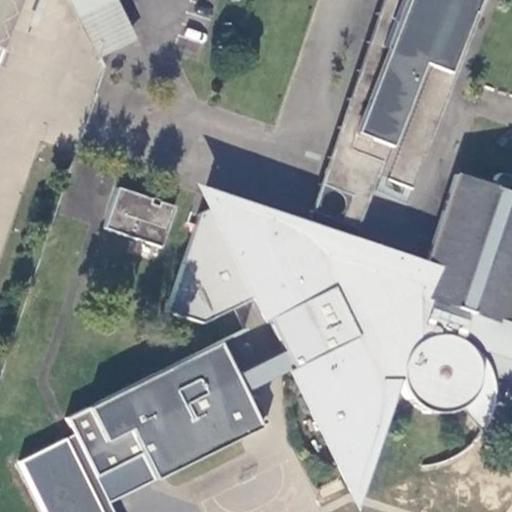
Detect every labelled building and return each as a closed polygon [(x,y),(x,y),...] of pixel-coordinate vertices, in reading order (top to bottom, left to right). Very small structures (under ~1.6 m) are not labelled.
[(138,43),(116,0),(70,0),(100,60),(138,43)] [(377,180),(411,193),(486,0),(413,0),(348,152),(383,165),(377,180)] [(431,265),(196,187),(208,212),(253,302),(265,328),(271,324),(286,356),(239,378),(219,341),(64,420),(72,435),(96,481),(145,457),(156,478),(159,484),(265,431),(246,395),(288,375),(357,511),(360,511),(401,391),(407,402),(426,416),(445,421),(458,417),(480,438),(494,412),(497,392),(493,376),(511,382),(511,194),(459,176),(431,265)] [(103,226),(162,247),(177,206),(118,185),(103,226)] [(253,302),(208,212),(198,215),(168,314),(205,327),(253,302)] [(96,481),(72,435),(15,463),(39,511),(109,511),(105,503),(156,478),(145,457),(96,481)]
